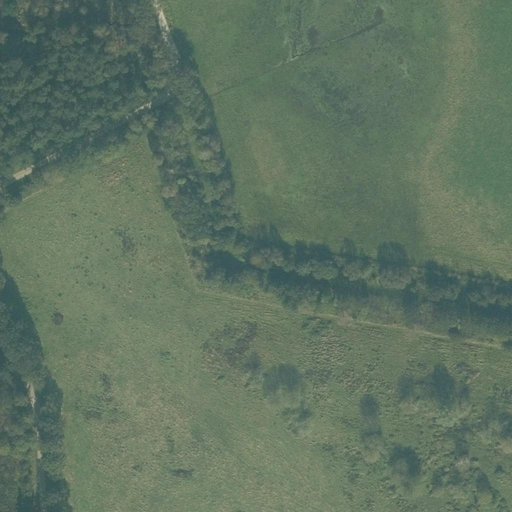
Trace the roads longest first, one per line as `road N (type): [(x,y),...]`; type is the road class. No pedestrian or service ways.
road 1 (track): [(511,307),(228,260),(170,90)]
road 2 (unclassified): [(0,188),(170,90)]
road 3 (unclassified): [(42,511),(36,403),(0,334)]
